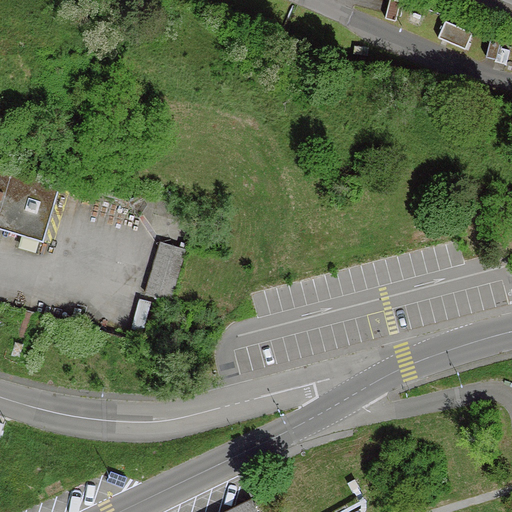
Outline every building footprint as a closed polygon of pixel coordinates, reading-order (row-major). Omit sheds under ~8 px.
[(391,0),(387,18),(396,20),(401,1),(396,0),(391,0)] [(441,36),(467,47),(473,31),(448,22),(441,36)] [(487,56),(498,58),(500,48),(502,40),(492,38),(487,56)] [(498,58),(498,61),(508,64),(510,50),(500,48),(498,58)] [(0,225),(49,240),(62,180),(0,162),(0,225)] [(144,290),(169,298),(183,250),(158,242),(144,290)] [(260,511),(253,497),(222,511),(260,511)]
